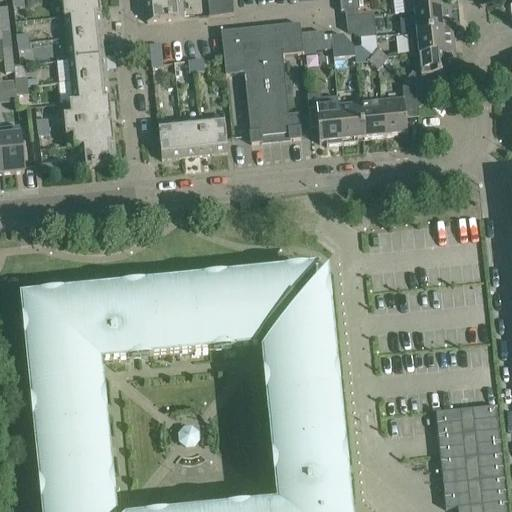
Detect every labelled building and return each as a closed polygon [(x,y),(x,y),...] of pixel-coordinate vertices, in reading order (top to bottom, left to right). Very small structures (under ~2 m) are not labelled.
[(23,9),(22,0),(11,2),(12,10),(23,9)] [(100,15),(98,0),(61,0),(64,19),(100,15)] [(181,0),(165,0),(145,2),(147,25),(183,21),(181,0)] [(356,0),(339,0),(341,14),(344,13),(345,21),(374,18),(374,17),(358,18),(356,0)] [(439,0),(403,0),(405,16),(414,15),(414,14),(441,11),(439,0)] [(215,9),(216,17),(233,16),(232,8),(215,9)] [(450,10),(441,11),(414,14),(414,15),(416,35),(452,32),(450,10)] [(102,37),(100,15),(64,19),(66,41),(102,37)] [(374,18),(345,21),(347,34),(360,40),(376,39),(374,18)] [(0,22),(0,24),(1,35),(9,34),(8,22),(0,22)] [(303,56),(301,37),(300,26),(221,34),(225,78),(244,76),(251,146),(262,145),(261,136),(269,135),(269,138),(289,136),(290,142),(300,141),(298,117),(288,118),(286,98),(291,97),(290,87),(285,87),(282,58),(303,56)] [(452,32),(416,35),(407,36),(410,58),(418,57),(454,53),(452,32)] [(323,34),(301,37),(303,56),(312,55),(312,52),(325,51),(332,50),(331,38),(323,39),(323,34)] [(15,45),(27,44),(26,36),(15,37),(15,45)] [(105,59),(102,37),(66,41),(68,62),(105,59)] [(331,38),(332,50),(333,61),(355,59),(354,50),(343,37),(331,38)] [(12,62),(11,50),(10,42),(0,43),(0,63),(4,63),(12,62)] [(28,52),(27,44),(15,45),(16,53),(28,52)] [(149,48),(150,56),(161,55),(160,47),(149,48)] [(377,51),(372,57),(383,66),(388,60),(377,51)] [(454,53),(418,57),(420,79),(457,76),(454,53)] [(150,56),(151,61),(151,64),(162,63),(161,55),(150,56)] [(383,66),(372,57),(368,63),(378,72),(383,66)] [(107,80),(105,59),(68,62),(70,84),(107,80)] [(4,63),(5,75),(13,74),(12,62),(4,63)] [(151,64),(152,72),(163,70),(162,63),(151,64)] [(196,75),(195,63),(187,64),(188,75),(196,75)] [(203,63),(195,63),(196,75),(204,74),(203,63)] [(20,89),(34,87),(33,79),(19,81),(20,89)] [(107,80),(70,84),(72,104),(68,104),(68,106),(109,102),(107,80)] [(15,83),(2,85),(3,93),(15,92),(15,83)] [(34,87),(20,89),(20,97),(35,95),(34,87)] [(427,102),(418,95),(413,101),(422,108),(427,102)] [(341,147),(338,107),(337,100),(321,101),(321,96),(307,98),(310,132),(317,131),(319,146),(326,145),(326,149),(341,147)] [(403,100),(380,102),(384,139),(407,137),(403,100)] [(109,102),(68,106),(69,117),(63,117),(64,129),(104,125),(103,122),(111,121),(109,102)] [(384,139),(380,102),(359,105),(363,141),(384,139)] [(359,105),(338,107),(341,147),(357,146),(357,142),(363,141),(359,105)] [(224,119),(201,121),(204,158),(227,155),(224,119)] [(201,121),(191,123),(179,124),(183,160),(204,158),(201,121)] [(37,131),(48,129),(48,122),(36,123),(37,131)] [(183,160),(179,124),(157,126),(161,162),(183,160)] [(104,126),(104,125),(64,129),(66,151),(77,150),(113,146),(111,125),(104,126)] [(49,137),(48,129),(37,131),(38,138),(49,137)] [(0,149),(3,176),(24,174),(20,138),(0,140),(0,149)] [(116,167),(113,146),(77,150),(79,171),(116,167)] [(41,167),(42,175),(53,173),(52,165),(41,167)] [(344,511),(345,508),(346,507),(328,321),(324,282),(324,281),(309,300),(301,294),(311,282),(316,275),(24,305),(44,511),(344,511)] [(438,415),(447,511),(508,511),(498,409),(438,415)]
